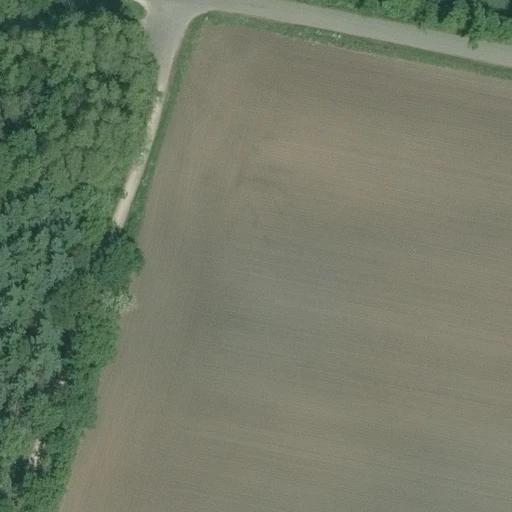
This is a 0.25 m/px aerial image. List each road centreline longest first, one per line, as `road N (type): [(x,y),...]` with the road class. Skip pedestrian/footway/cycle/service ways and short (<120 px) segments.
road 1 (track): [(186,0),(22,511)]
road 2 (unclassified): [(215,0),(511,61)]
